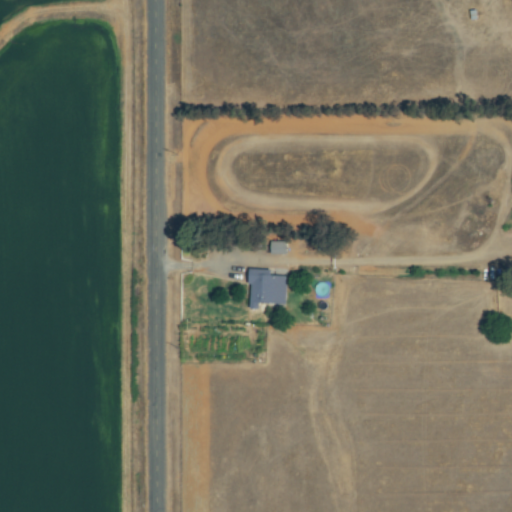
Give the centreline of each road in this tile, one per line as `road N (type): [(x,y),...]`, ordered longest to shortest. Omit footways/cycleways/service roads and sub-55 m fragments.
road 1 (residential): [(161,511),(160,0)]
road 2 (residential): [(163,231),(511,233)]
